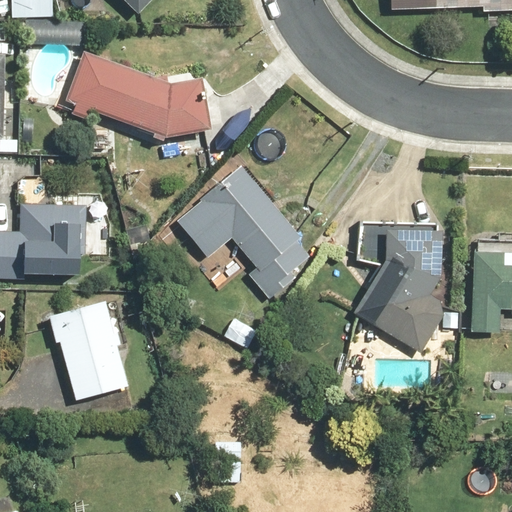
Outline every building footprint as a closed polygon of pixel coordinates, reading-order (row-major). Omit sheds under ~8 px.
[(9,0),(10,19),(53,17),(52,0),(9,0)] [(123,0),(137,13),(148,0),(123,0)] [(511,0),(389,0),(389,9),(481,8),(481,13),(511,12),(511,0)] [(88,20),(24,20),(24,47),(88,48),(88,20)] [(166,85),(82,52),(62,103),(73,107),(70,115),(84,120),(89,110),(156,141),(207,130),(202,78),(166,85)] [(309,256),(238,168),(174,220),(206,260),(231,240),(254,269),(247,274),(268,299),(294,278),(291,271),(309,256)] [(22,203),(17,203),(16,233),(0,232),(0,278),(25,279),(25,274),(86,277),(88,206),(39,204),(40,176),(23,175),(22,203)] [(438,278),(440,231),(374,228),(360,235),(379,263),(351,314),(423,353),(447,308),(428,298),(438,278)] [(511,252),(470,251),(468,332),(499,333),(499,310),(510,310),(510,317),(511,317),(511,252)] [(105,299),(46,315),(54,344),(58,343),(75,402),(129,387),(105,299)] [(247,440),(212,438),(209,484),(244,486),(247,440)]
